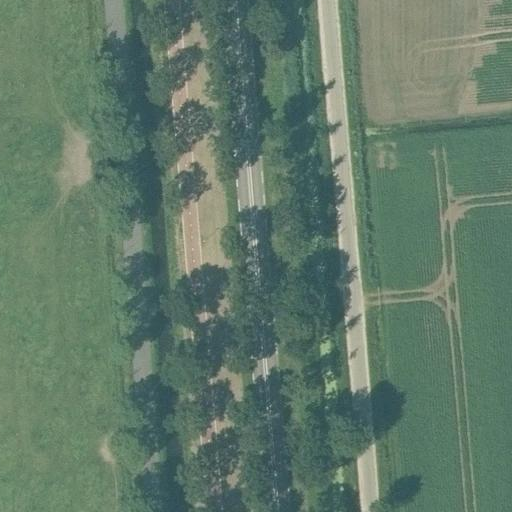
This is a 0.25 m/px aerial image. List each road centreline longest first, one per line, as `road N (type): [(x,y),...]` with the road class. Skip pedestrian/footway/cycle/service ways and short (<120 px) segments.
road 1 (tertiary): [(278,511),(234,0)]
road 2 (unclassified): [(372,511),(329,0)]
road 3 (unclassified): [(151,511),(111,0)]
